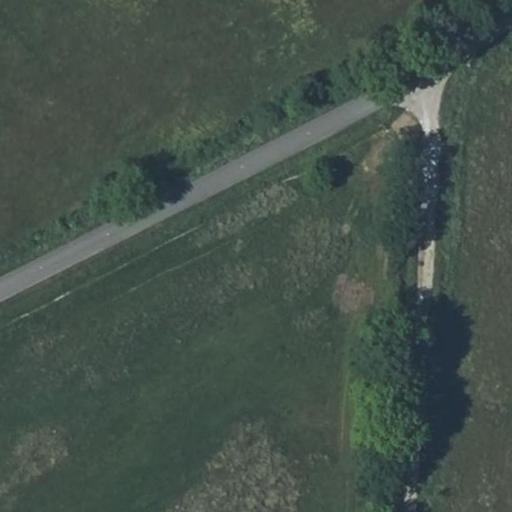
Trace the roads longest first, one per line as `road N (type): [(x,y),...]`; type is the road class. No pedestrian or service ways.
road 1 (unclassified): [(0,287),(422,76)]
road 2 (track): [(422,76),(401,511)]
